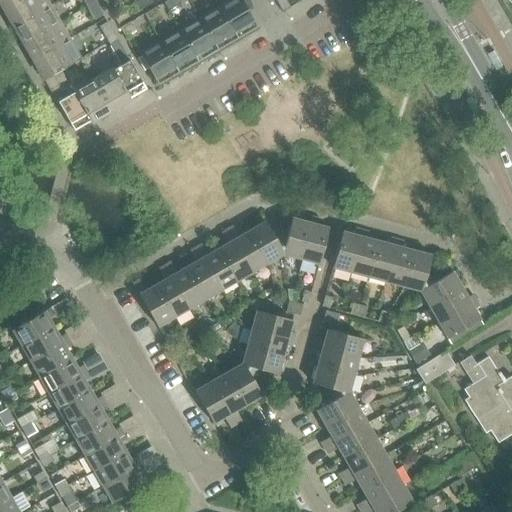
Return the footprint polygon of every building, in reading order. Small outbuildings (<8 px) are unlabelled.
[(0,0),(0,3),(3,8),(17,0),(0,0)] [(13,27),(49,7),(44,0),(17,0),(3,8),(13,27)] [(153,3),(151,0),(139,0),(137,1),(141,10),(153,3)] [(180,4),(177,0),(167,0),(163,3),(168,11),(180,4)] [(257,27),(248,10),(251,8),(249,2),(248,0),(230,0),(219,7),(237,39),(245,34),(247,36),(255,31),(254,29),(257,27)] [(290,7),(286,0),(274,0),(282,12),(290,7)] [(103,15),(95,1),(86,6),(94,20),(103,15)] [(23,43),(58,23),(49,7),(13,27),(23,43)] [(160,16),(156,7),(144,14),(149,22),(160,16)] [(237,39),(219,7),(199,18),(217,50),(225,45),(227,48),(235,43),(234,40),(237,39)] [(129,17),(124,9),(112,15),(117,24),(129,17)] [(217,50),(199,18),(179,30),(197,61),(206,57),(207,59),(216,54),(214,52),(217,50)] [(136,30),(131,21),(120,28),(124,36),(136,30)] [(116,38),(107,22),(98,27),(107,43),(116,38)] [(33,60),(68,40),(58,23),(23,43),(33,60)] [(197,61),(179,30),(159,41),(177,73),(186,68),(187,71),(196,65),(195,63),(197,61)] [(146,89),(116,38),(107,43),(120,65),(111,70),(128,99),(131,98),(145,90),(144,90),(146,89)] [(60,70),(79,59),(68,40),(33,60),(44,80),(51,76),(60,71),(60,70)] [(177,73),(159,41),(139,53),(141,56),(137,58),(144,71),(148,68),(157,85),(166,80),(168,82),(176,77),(175,74),(177,73)] [(111,69),(92,80),(110,112),(124,104),(123,102),(128,99),(111,70),(111,69)] [(90,122),(73,93),(64,98),(51,76),(44,80),(74,131),(75,130),(90,122)] [(110,112),(92,80),(72,92),(73,93),(90,122),(92,121),(91,120),(97,117),(98,119),(110,112)] [(318,264),(328,228),(316,225),(318,219),(311,217),(309,223),(300,259),(318,264)] [(300,259),(309,223),(291,218),(288,229),(279,230),(282,254),(300,259)] [(282,254),(279,230),(271,232),(265,222),(249,231),(267,263),(282,254)] [(267,263),(249,231),(239,237),(233,226),(227,230),(251,273),(267,263)] [(350,273),(361,231),(355,229),(353,235),(341,232),(332,268),(350,273)] [(251,273),(227,230),(221,233),(227,243),(217,249),(235,281),(251,273)] [(368,277),(377,241),(366,238),(368,232),(361,231),(350,273),(368,277)] [(385,282),(396,240),(390,238),(388,244),(377,241),(368,277),(385,282)] [(403,287),(412,251),(401,248),(403,242),(396,240),(385,282),(403,287)] [(235,281),(217,249),(208,255),(202,244),(196,248),(220,290),(235,281)] [(220,290),(196,248),(190,251),(196,262),(186,267),(204,299),(220,290)] [(435,272),(427,267),(431,255),(412,251),(403,287),(420,291),(435,272)] [(204,299),(186,267),(176,273),(170,262),(164,266),(189,308),(204,299)] [(189,308),(164,266),(159,269),(165,280),(155,285),(173,317),(189,308)] [(428,307),(461,288),(452,272),(442,277),(435,272),(420,291),(428,307)] [(173,317),(155,285),(145,291),(139,280),(132,284),(139,295),(157,327),(173,317)] [(437,322),(475,301),(472,295),(467,298),(461,288),(428,307),(437,322)] [(295,302),(297,291),(287,290),(288,301),(295,302)] [(308,303),(311,292),(303,290),(300,301),(308,303)] [(329,308),(331,297),(324,296),(322,306),(329,308)] [(299,316),(302,305),(287,301),(284,312),(292,314),(299,316)] [(480,320),(473,310),(479,306),(475,301),(437,322),(447,339),(480,320)] [(356,316),(359,305),(353,303),(350,314),(356,316)] [(364,318),(367,307),(359,305),(356,316),(364,318)] [(53,328),(47,318),(53,315),(49,308),(43,312),(43,311),(11,330),(21,346),(53,328)] [(289,332),(292,320),(255,310),(250,329),(293,340),(295,334),(289,332)] [(336,326),(339,315),(325,311),(322,322),(336,326)] [(385,323),(388,313),(380,311),(378,321),(385,323)] [(409,332),(406,326),(396,331),(400,337),(409,332)] [(30,362),(68,340),(64,334),(58,338),(53,328),(21,346),(30,362)] [(291,347),(293,340),(250,329),(246,346),(282,356),(285,345),(291,347)] [(357,358),(362,339),(327,329),(324,341),(318,340),(316,346),(357,358)] [(71,359),(65,349),(71,346),(68,340),(30,362),(39,378),(71,359)] [(430,355),(422,343),(408,351),(416,364),(430,355)] [(187,351),(183,345),(177,349),(180,355),(187,351)] [(277,374),(282,356),(246,346),(241,363),(261,378),(266,371),(277,374)] [(352,375),(357,358),(316,346),(314,353),(320,355),(317,365),(352,375)] [(425,384),(454,366),(445,352),(416,370),(425,384)] [(511,376),(511,375),(504,380),(499,372),(498,372),(487,356),(464,371),(472,383),(463,389),(469,398),(465,401),(486,434),(490,431),(497,443),(511,434),(511,435),(511,376)] [(48,393),(86,371),(82,366),(76,369),(71,359),(39,378),(48,393)] [(256,385),(261,378),(241,363),(226,372),(245,405),(261,395),(256,385)] [(348,392),(352,375),(317,365),(312,384),(323,387),(325,395),(348,392)] [(89,390),(83,381),(89,377),(86,371),(48,393),(57,409),(89,390)] [(245,405),(226,372),(210,381),(235,424),(241,421),(235,410),(245,405)] [(418,387),(416,380),(405,383),(407,390),(418,387)] [(235,424),(210,381),(194,391),(213,423),(223,417),(229,428),(235,424)] [(13,393),(9,386),(0,391),(4,398),(13,393)] [(66,424),(104,403),(100,397),(95,400),(89,390),(57,409),(66,424)] [(436,405),(435,404),(427,390),(416,396),(422,406),(408,415),(411,419),(424,410),(425,411),(436,405)] [(325,426),(357,408),(348,392),(325,395),(326,404),(316,410),(325,426)] [(16,399),(13,393),(4,398),(8,404),(16,399)] [(107,421),(101,412),(107,408),(104,403),(66,424),(75,440),(107,421)] [(324,448),(366,423),(357,408),(325,426),(331,436),(320,442),(324,448)] [(9,415),(6,409),(0,412),(0,418),(1,420),(9,415)] [(13,422),(9,415),(1,420),(5,426),(13,422)] [(31,424),(27,418),(18,423),(22,429),(31,424)] [(84,455),(122,434),(118,428),(112,431),(107,421),(75,440),(84,455)] [(343,458),(375,438),(366,423),(324,448),(327,454),(338,448),(343,458)] [(34,430),(31,424),(22,429),(26,435),(34,430)] [(125,453),(119,443),(125,440),(122,434),(84,455),(93,471),(125,453)] [(342,479),(384,454),(375,438),(343,458),(349,467),(338,473),(342,479)] [(27,446),(24,440),(15,445),(19,451),(27,446)] [(31,453),(27,446),(19,451),(23,458),(31,453)] [(49,456),(45,449),(36,454),(40,461),(49,456)] [(102,486),(140,465),(136,459),(130,462),(125,453),(93,471),(102,486)] [(361,489),(393,470),(384,454),(342,479),(345,485),(356,479),(361,489)] [(52,461),(49,456),(40,461),(44,466),(52,461)] [(143,485),(137,474),(143,471),(140,465),(102,486),(112,503),(143,485)] [(360,510),(402,485),(393,470),(361,489),(367,498),(356,504),(360,510)] [(45,478),(42,471),(33,476),(37,483),(45,478)] [(49,484),(45,478),(37,483),(41,489),(49,484)] [(467,488),(462,478),(456,482),(461,491),(467,488)] [(67,487),(63,480),(54,485),(58,492),(67,487)] [(461,491),(456,482),(449,485),(455,495),(461,491)] [(0,503),(10,498),(2,483),(0,483),(0,503)] [(374,511),(395,511),(412,502),(402,485),(360,510),(360,511),(370,511),(374,510),(374,511)] [(62,498),(70,492),(67,487),(58,492),(62,498)] [(436,505),(431,496),(424,499),(430,509),(436,505)] [(0,511),(18,511),(10,498),(0,503),(0,511)] [(424,511),(430,509),(424,499),(418,503),(423,511),(424,511)] [(72,511),(80,507),(77,501),(67,507),(69,511),(72,511)] [(57,511),(64,509),(60,502),(50,508),(52,511),(57,511)]
